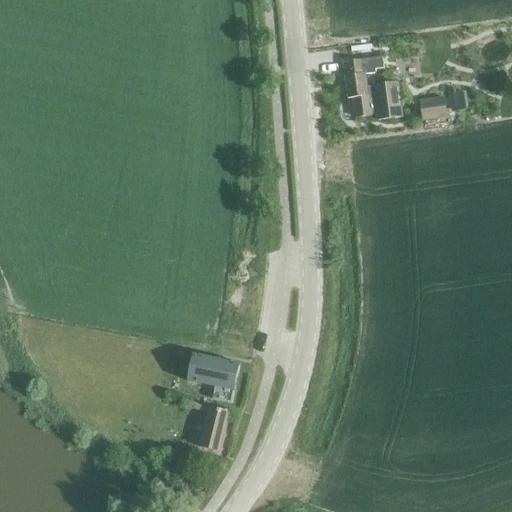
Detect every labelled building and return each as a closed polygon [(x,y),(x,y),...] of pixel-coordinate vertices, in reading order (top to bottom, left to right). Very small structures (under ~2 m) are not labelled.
[(381,58),(368,60),(343,63),(347,100),(352,100),(355,119),(370,117),(370,116),(376,115),(377,122),(401,119),(397,85),(373,88),(373,89),(366,90),(364,75),(374,74),(374,71),(382,69),(381,58)] [(453,95),(456,113),(466,111),(463,93),(453,95)] [(422,123),(446,120),(443,100),(419,103),(422,123)] [(231,404),(240,365),(193,355),(187,382),(214,388),(212,400),(231,404)] [(186,401),(185,407),(208,413),(199,448),(219,453),(229,413),(186,401)]
